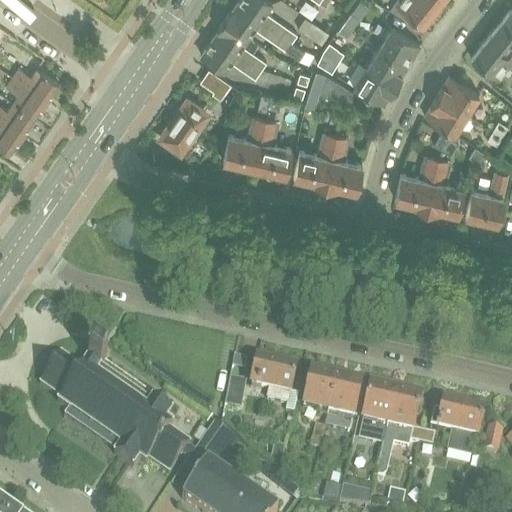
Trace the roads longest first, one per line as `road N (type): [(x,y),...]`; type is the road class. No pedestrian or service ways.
road 1 (residential): [(22,244),(95,285),(511,379)]
road 2 (residential): [(366,233),(155,186),(88,150)]
road 3 (residential): [(366,233),(397,125),(477,0)]
road 4 (residential): [(130,87),(9,0)]
road 5 (residential): [(511,264),(366,233)]
